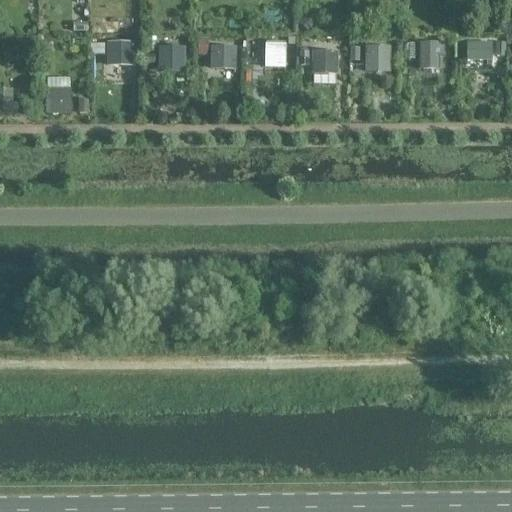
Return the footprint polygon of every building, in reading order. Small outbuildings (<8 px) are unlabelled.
[(111,42),(112,70),(135,69),(134,41),(111,42)] [(212,67),(238,68),(239,47),(213,46),(212,67)] [(397,46),(372,46),(372,71),(397,71),(397,46)] [(201,47),(176,47),(176,72),(201,72),(201,47)] [(298,47),(273,47),(273,71),(298,71),(298,47)] [(500,47),(475,47),(475,72),(500,72),(500,47)] [(78,85),(53,85),(53,110),(78,110),(78,85)]
